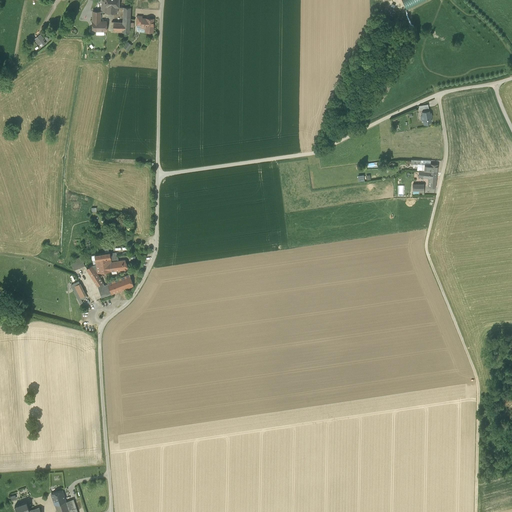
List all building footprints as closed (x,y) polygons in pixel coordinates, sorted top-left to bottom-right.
[(123,22),(122,32),(129,32),(131,7),(123,7),(123,22)] [(92,21),(100,21),(100,12),(101,12),(101,10),(97,9),(97,12),(93,11),(92,21)] [(142,18),(141,18),(141,25),(141,27),(145,27),(145,30),(153,31),(153,19),(142,18)] [(100,21),(92,21),(92,31),(109,32),(109,22),(100,21)] [(123,22),(109,22),(109,32),(122,32),(123,22)] [(41,35),(35,40),(39,45),(40,44),(42,46),(45,43),(42,39),(43,38),(41,35)] [(423,120),(424,124),(428,123),(428,122),(431,122),(429,111),(422,112),(422,115),(421,116),(422,120),(423,120)] [(421,171),(437,172),(438,164),(430,164),(430,165),(425,164),(422,164),(421,171)] [(435,188),(437,172),(421,171),(419,171),(418,177),(429,178),(428,187),(435,188)] [(116,253),(110,254),(111,258),(111,262),(119,261),(118,258),(117,258),(116,253)] [(81,257),(70,261),(74,270),(85,266),(81,257)] [(111,262),(96,264),(97,273),(128,269),(125,260),(119,261),(111,262)] [(92,277),(96,274),(91,266),(87,269),(92,277)] [(130,276),(121,279),(124,289),(133,286),(130,276)] [(99,277),(94,280),(97,286),(103,283),(99,277)] [(121,279),(108,284),(111,294),(124,289),(121,279)] [(86,296),(79,281),(73,284),(81,299),(86,296)] [(105,285),(103,283),(97,286),(101,298),(111,294),(108,284),(105,285)] [(83,302),(81,299),(73,284),(71,285),(81,304),(83,302)] [(77,511),(70,487),(51,493),(57,511),(77,511)] [(26,502),(15,506),(16,511),(24,511),(30,510),(26,502)]
